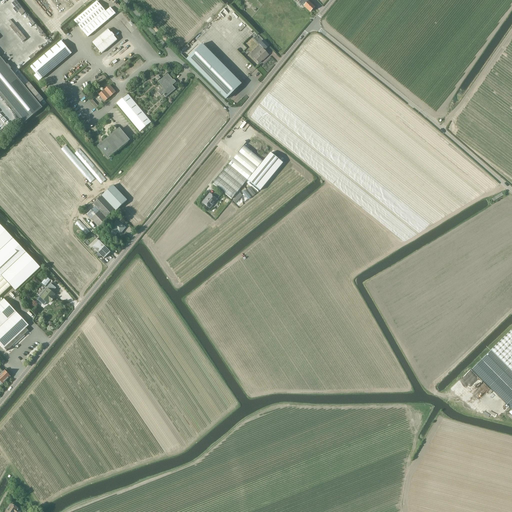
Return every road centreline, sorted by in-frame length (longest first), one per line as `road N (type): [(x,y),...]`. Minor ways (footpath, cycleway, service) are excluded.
road 1 (track): [(71,511),(197,462),(274,407),(406,407),(414,440),(408,470),(439,415),(511,439)]
road 2 (tertiary): [(0,402),(312,24)]
road 3 (unclassified): [(511,189),(312,24)]
